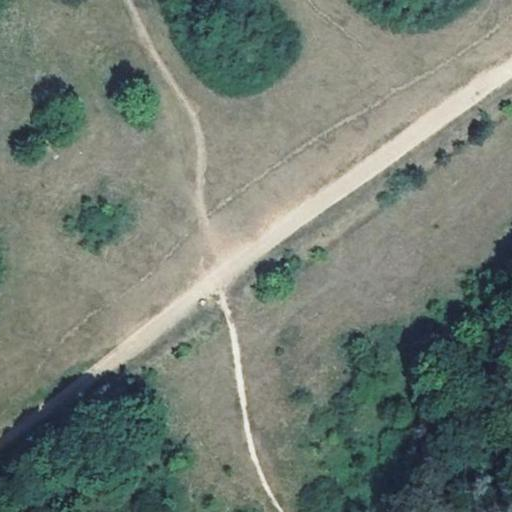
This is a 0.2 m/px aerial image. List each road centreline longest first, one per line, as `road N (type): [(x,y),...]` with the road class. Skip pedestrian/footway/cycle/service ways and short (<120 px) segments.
road 1 (track): [(0,449),(367,166),(511,66)]
road 2 (track): [(214,282),(234,339),(251,447),(282,511)]
